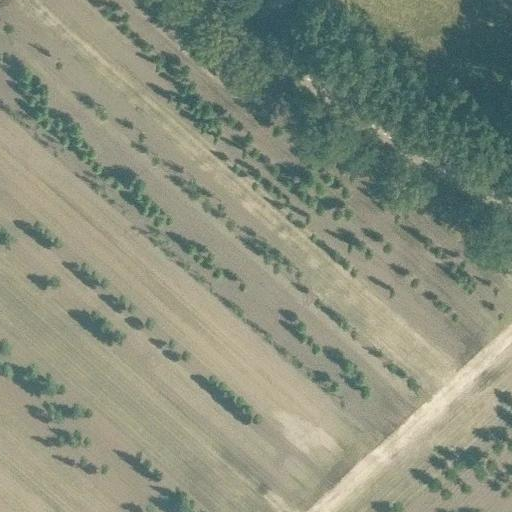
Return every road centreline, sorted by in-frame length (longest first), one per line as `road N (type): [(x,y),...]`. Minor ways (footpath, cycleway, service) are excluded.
road 1 (tertiary): [(511,193),(377,113),(234,0)]
road 2 (unknown): [(318,511),(511,328)]
